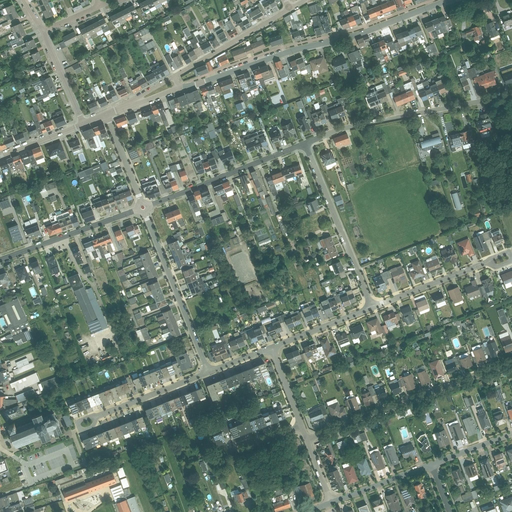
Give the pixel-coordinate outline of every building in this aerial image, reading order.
[(152,0),(147,0),(145,1),(150,9),(155,6),(152,0)] [(258,18),(263,15),(262,13),(265,12),(260,3),(257,4),(259,8),(256,10),(252,3),(251,4),(249,0),(248,1),(252,7),(258,18)] [(262,4),(264,7),(266,11),(272,8),(268,1),(268,0),(266,0),(267,1),(262,4)] [(390,10),(396,8),(392,0),(391,0),(387,2),(390,10)] [(150,9),(145,1),(139,4),(141,7),(139,9),(143,18),(146,17),(145,15),(144,12),(150,9)] [(390,10),(387,2),(380,4),(383,12),(390,10)] [(41,7),(43,12),(51,9),(49,3),(41,7)] [(376,15),(383,12),(380,4),(373,7),(376,15)] [(5,15),(16,11),(13,5),(6,8),(3,9),(5,15)] [(133,5),(127,8),(132,17),(138,14),(140,18),(142,17),(143,18),(139,9),(136,10),(133,5)] [(51,9),(43,12),(46,18),(57,14),(54,7),(51,9)] [(253,21),(258,18),(252,7),(250,8),(252,12),(249,14),(248,12),(247,12),(247,10),(245,11),(244,11),(245,13),(250,21),(252,20),(253,21)] [(376,15),(373,7),(366,10),(369,18),(376,15)] [(127,8),(122,11),(126,20),(132,17),(127,8)] [(237,10),(238,13),(243,22),(247,29),(251,26),(245,16),(244,17),(243,16),(240,9),(237,10)] [(8,21),(11,20),(18,17),(16,11),(5,15),(8,21)] [(122,11),(116,14),(120,22),(126,20),(122,11)] [(504,27),(511,24),(511,12),(500,17),(504,27)] [(243,31),(247,29),(243,22),(238,13),(233,16),(231,17),(234,22),(238,20),(240,23),(239,24),(243,31)] [(355,23),(361,21),(357,13),(352,15),(355,23)] [(112,20),(109,22),(113,30),(116,28),(114,25),(120,22),(116,14),(110,17),(112,20)] [(437,17),(443,32),(446,31),(445,28),(448,27),(443,14),(437,17)] [(325,33),(331,30),(326,15),(319,18),(325,33)] [(355,23),(352,15),(346,17),(349,26),(355,23)] [(162,19),(165,25),(172,22),(168,16),(162,19)] [(342,28),(349,26),(346,17),(339,20),(342,28)] [(436,35),(443,32),(437,17),(430,20),(436,35)] [(325,33),(319,18),(310,21),(316,36),(325,33)] [(113,30),(109,22),(106,23),(104,19),(98,22),(102,30),(104,33),(110,30),(110,31),(113,30)] [(436,35),(430,20),(424,22),(430,37),(436,35)] [(214,32),(216,32),(210,21),(206,23),(210,30),(213,29),(214,32)] [(489,37),(497,35),(492,21),(484,23),(489,37)] [(98,22),(92,24),(96,33),(102,30),(98,22)] [(238,34),(235,30),(231,22),(228,24),(232,31),(228,34),(231,38),(238,34)] [(16,25),(14,27),(16,32),(24,29),(21,23),(16,25)] [(92,24),(86,27),(90,35),(96,33),(92,24)] [(416,36),(422,34),(418,25),(413,27),(416,36)] [(473,41),(482,38),(478,25),(464,30),(466,35),(471,34),(473,41)] [(85,38),(90,35),(86,27),(80,30),(82,34),(79,35),(83,43),(85,46),(88,44),(86,41),(85,38)] [(185,37),(190,35),(187,27),(182,30),(185,37)] [(301,39),(306,37),(302,27),(297,29),(301,39)] [(416,36),(413,27),(407,30),(410,38),(416,36)] [(13,34),(15,39),(16,38),(17,39),(19,38),(21,37),(26,35),(24,29),(16,32),(13,34)] [(301,39),(297,29),(291,32),(295,42),(301,39)] [(405,41),(410,38),(407,30),(401,32),(405,41)] [(228,40),(224,31),(217,35),(220,39),(222,44),(228,40)] [(74,32),(68,35),(73,43),(78,40),(81,44),(83,43),(79,35),(77,36),(74,32)] [(137,42),(142,40),(141,37),(138,32),(133,35),(135,40),(136,40),(137,42)] [(405,41),(401,32),(395,35),(398,43),(405,41)] [(209,51),(200,36),(200,34),(197,36),(200,43),(201,42),(202,45),(200,46),(204,53),(209,51)] [(207,42),(206,40),(203,34),(200,36),(209,51),(213,49),(209,42),(207,42)] [(73,43),(68,35),(63,38),(64,41),(66,44),(67,46),(73,43)] [(271,47),(283,43),(280,35),(269,39),(271,47)] [(216,37),(213,39),(212,36),(209,38),(211,40),(210,41),(214,48),(220,45),(216,37)] [(16,40),(10,42),(12,45),(16,43),(23,41),(21,37),(19,38),(17,39),(16,40)] [(198,48),(196,43),(192,37),(189,38),(190,41),(195,50),(198,48)] [(359,48),(365,46),(362,37),(356,39),(359,48)] [(387,46),(393,44),(390,37),(384,39),(387,46)] [(24,52),(32,48),(36,46),(33,40),(26,43),(27,47),(23,49),(24,52)] [(253,52),(265,47),(262,40),(250,45),(253,52)] [(381,50),(386,48),(383,40),(377,42),(381,50)] [(143,53),(148,50),(145,45),(144,42),(139,45),(140,48),(143,53)] [(381,50),(377,42),(371,44),(374,53),(381,50)] [(428,54),(437,51),(434,43),(426,46),(428,54)] [(177,48),(179,50),(182,57),(187,64),(191,61),(187,54),(187,55),(181,45),(177,48)] [(186,48),(190,56),(193,61),(198,58),(195,54),(193,50),(192,51),(189,46),(186,48)] [(234,60),(246,56),(243,47),(231,50),(234,60)] [(356,60),(361,57),(358,49),(353,51),(356,60)] [(180,58),(182,57),(179,50),(174,53),(176,57),(173,59),(177,66),(182,64),(180,58)] [(356,60),(353,51),(347,53),(351,62),(356,60)] [(35,62),(37,61),(42,59),(39,52),(32,55),(34,59),(31,60),(33,63),(35,62)] [(220,66),(229,62),(225,52),(215,58),(220,66)] [(319,74),(328,70),(323,56),(309,61),(313,71),(317,70),(319,74)] [(335,70),(346,66),(342,56),(331,60),(335,70)] [(308,64),(305,66),(301,57),(295,59),(299,70),(300,71),(306,69),(307,73),(310,72),(308,64)] [(293,72),(299,70),(295,59),(289,61),(293,72)] [(277,70),(283,68),(280,60),(273,62),(277,70)] [(158,62),(154,65),(156,69),(161,78),(166,76),(160,67),(158,62)] [(78,63),(72,66),(76,74),(82,71),(78,63)] [(165,64),(160,67),(166,76),(170,74),(165,64)] [(154,65),(150,67),(152,71),(158,80),(161,78),(156,69),(154,65)] [(196,77),(208,72),(206,65),(196,69),(194,70),(196,77)] [(273,76),(271,69),(268,70),(266,65),(258,67),(263,80),(273,76)] [(34,66),(28,68),(30,72),(34,70),(35,72),(37,73),(38,76),(41,75),(43,74),(47,72),(45,66),(40,68),(38,68),(36,69),(34,66)] [(147,76),(145,77),(147,80),(150,85),(158,80),(152,71),(150,67),(150,66),(146,68),(148,71),(150,74),(147,76)] [(263,80),(258,67),(252,70),(255,79),(258,78),(261,85),(264,84),(263,80)] [(511,82),(511,67),(501,71),(505,84),(511,82)] [(127,77),(123,68),(119,70),(123,79),(127,77)] [(136,78),(137,79),(142,89),(149,85),(140,70),(138,71),(141,76),(136,78)] [(496,84),(493,76),(496,76),(494,70),(481,75),(485,87),(496,84)] [(247,86),(253,84),(248,71),(242,73),(247,86)] [(247,86),(242,73),(237,75),(241,88),(247,86)] [(464,90),(470,88),(465,75),(459,77),(464,90)] [(485,87),(481,75),(473,77),(474,82),(477,82),(480,89),(485,87)] [(413,77),(410,79),(411,81),(403,84),(405,89),(411,87),(411,89),(417,87),(413,77)] [(39,83),(41,89),(52,84),(51,82),(52,81),(51,78),(50,78),(45,80),(40,82),(39,79),(31,83),(32,86),(39,83)] [(221,91),(234,87),(230,78),(218,82),(221,91)] [(131,87),(132,89),(134,93),(142,89),(137,79),(129,83),(131,87)] [(128,94),(130,93),(124,80),(121,82),(123,86),(125,89),(122,90),(120,87),(117,89),(121,98),(128,95),(128,94)] [(439,94),(445,91),(441,81),(435,83),(439,94)] [(439,94),(435,83),(429,86),(433,96),(439,94)] [(53,86),(52,84),(41,89),(44,95),(41,96),(37,97),(39,101),(47,97),(45,94),(50,92),(50,93),(55,91),(55,90),(56,90),(54,86),(53,86)] [(209,95),(215,92),(211,84),(206,86),(209,95)] [(105,93),(106,96),(110,103),(114,101),(110,92),(107,85),(103,87),(105,93)] [(108,104),(106,100),(105,97),(103,98),(99,88),(98,86),(96,87),(97,89),(95,89),(98,96),(100,95),(100,97),(99,97),(100,100),(98,101),(101,107),(108,104)] [(209,95),(206,86),(201,89),(203,97),(209,95)] [(427,98),(433,96),(429,86),(423,88),(427,98)] [(381,102),(387,99),(383,88),(376,91),(381,102)] [(427,98),(423,88),(418,90),(422,100),(427,98)] [(232,89),(223,91),(224,98),(233,96),(232,89)] [(408,101),(414,98),(410,89),(404,92),(408,101)] [(114,101),(119,99),(114,90),(110,92),(114,101)] [(195,100),(193,92),(185,95),(187,103),(195,100)] [(408,101),(404,92),(398,94),(402,103),(408,101)] [(99,108),(94,98),(92,94),(88,96),(91,103),(88,105),(91,112),(99,108)] [(396,106),(402,103),(398,94),(393,97),(396,106)] [(180,106),(187,103),(185,95),(177,98),(180,106)] [(171,109),(175,107),(172,99),(167,100),(171,109)] [(235,103),(237,111),(239,110),(240,115),(246,114),(243,102),(235,103)] [(158,112),(164,110),(162,103),(155,105),(158,112)] [(158,112),(155,105),(150,107),(153,115),(158,112)] [(338,117),(345,114),(341,105),(335,108),(338,117)] [(144,118),(153,115),(150,107),(141,110),(144,118)] [(338,117),(335,108),(328,110),(332,119),(338,117)] [(321,124),(326,121),(321,109),(316,111),(321,124)] [(38,121),(36,115),(35,111),(32,112),(33,116),(35,122),(34,123),(35,125),(28,128),(29,131),(30,133),(32,137),(39,134),(42,132),(43,133),(40,125),(39,123),(38,121)] [(51,121),(54,129),(67,123),(62,111),(56,113),(56,115),(53,116),(54,119),(51,120),(51,121)] [(321,124),(316,111),(310,114),(315,126),(321,124)] [(132,126),(139,123),(135,112),(127,116),(132,126)] [(478,130),(491,127),(486,113),(474,117),(478,130)] [(305,115),(297,118),(302,131),(310,128),(305,115)] [(120,132),(127,124),(125,116),(115,120),(117,126),(120,132)] [(44,123),(40,125),(43,133),(54,129),(51,121),(44,124),(44,123)] [(286,137),(296,134),(292,122),(282,125),(286,137)] [(102,137),(108,135),(106,131),(104,124),(98,126),(102,137)] [(216,136),(212,124),(206,126),(210,138),(216,136)] [(102,137),(98,126),(93,128),(96,136),(98,135),(99,138),(101,142),(102,147),(106,146),(102,137)] [(12,130),(16,139),(18,144),(30,139),(27,132),(18,135),(15,128),(12,130)] [(97,148),(93,137),(95,136),(92,128),(87,130),(94,147),(94,149),(97,148)] [(273,142),(281,139),(277,128),(268,132),(273,142)] [(1,132),(4,140),(7,148),(16,145),(13,137),(8,139),(5,130),(1,132)] [(94,147),(87,130),(82,132),(85,140),(87,139),(91,148),(94,147)] [(462,144),(472,141),(469,130),(459,133),(462,144)] [(444,142),(441,136),(440,133),(432,135),(433,138),(429,139),(431,145),(431,146),(433,145),(433,146),(434,146),(434,147),(435,147),(436,148),(437,148),(438,148),(439,148),(440,149),(445,148),(444,142)] [(462,144),(459,133),(449,136),(452,147),(462,144)] [(262,147),(268,144),(264,134),(258,136),(262,147)] [(350,143),(346,134),(333,138),(336,148),(350,143)] [(262,147),(258,136),(251,139),(255,150),(262,147)] [(431,145),(429,139),(423,140),(422,138),(419,139),(419,142),(417,143),(418,148),(420,148),(420,150),(422,150),(423,151),(425,150),(432,148),(431,146),(431,145)] [(73,152),(82,149),(79,140),(69,143),(73,152)] [(61,160),(67,158),(61,141),(46,147),(50,157),(51,159),(59,156),(61,160)] [(146,150),(155,148),(153,141),(144,144),(146,150)] [(38,164),(45,161),(40,147),(32,150),(38,164)] [(128,150),(130,159),(138,157),(136,148),(128,150)] [(221,163),(227,161),(223,149),(216,151),(221,163)] [(38,164),(32,150),(28,151),(32,162),(33,167),(38,166),(38,164)] [(24,165),(32,162),(28,151),(20,154),(24,165)] [(325,166),(335,162),(331,151),(321,155),(325,166)] [(21,171),(25,170),(19,155),(12,158),(17,170),(20,169),(21,171)] [(211,169),(217,167),(213,157),(207,160),(211,169)] [(17,170),(12,158),(7,159),(11,170),(13,169),(14,171),(17,170)] [(12,174),(11,170),(7,159),(0,162),(0,164),(2,170),(8,168),(9,171),(10,175),(12,174)] [(211,169),(207,160),(200,162),(204,172),(211,169)] [(182,162),(169,165),(171,171),(183,168),(182,162)] [(198,174),(204,172),(200,162),(195,164),(198,174)] [(95,173),(102,170),(100,164),(92,167),(95,173)] [(295,176),(302,173),(299,164),(292,167),(295,176)] [(95,173),(92,167),(78,173),(80,179),(84,177),(95,173)] [(295,176),(292,167),(281,171),(285,180),(295,176)] [(181,180),(187,178),(184,169),(178,172),(181,180)] [(256,187),(260,186),(254,170),(250,171),(256,187)] [(274,184),(285,180),(281,171),(270,175),(274,184)] [(239,176),(245,190),(248,189),(246,183),(248,182),(245,174),(239,176)] [(274,184),(270,175),(265,177),(269,186),(274,184)] [(172,190),(178,188),(174,179),(168,181),(172,190)] [(56,181),(45,186),(47,191),(58,187),(56,181)] [(172,190),(168,181),(163,183),(166,192),(172,190)] [(224,192),(231,189),(227,181),(220,184),(224,192)] [(224,192),(220,184),(213,187),(217,196),(224,192)] [(122,203),(128,201),(123,190),(121,185),(116,187),(117,189),(122,203)] [(154,196),(160,194),(157,186),(151,188),(154,196)] [(123,190),(128,201),(133,198),(130,190),(128,191),(127,188),(123,190)] [(204,204),(212,201),(207,188),(199,191),(204,204)] [(111,207),(117,205),(111,191),(110,189),(104,191),(107,199),(111,207)] [(122,203),(117,189),(111,191),(117,205),(122,203)] [(204,204),(199,191),(194,193),(196,200),(198,199),(201,207),(205,206),(204,204)] [(345,191),(333,195),(337,206),(349,202),(345,191)] [(462,208),(458,192),(451,194),(455,210),(462,208)] [(234,194),(239,211),(242,210),(238,193),(234,194)] [(192,208),(197,206),(192,195),(187,197),(192,208)] [(6,200),(0,202),(0,204),(2,210),(11,206),(7,197),(5,198),(6,200)] [(111,207),(107,199),(101,201),(104,210),(111,207)] [(98,212),(104,210),(101,201),(93,204),(98,212)] [(85,223),(96,219),(91,206),(88,207),(89,210),(86,212),(85,208),(81,209),(85,223)] [(74,227),(80,225),(77,217),(74,218),(70,207),(67,208),(68,211),(74,227)] [(175,220),(181,217),(177,208),(171,211),(175,220)] [(74,227),(68,211),(62,213),(61,212),(60,211),(55,213),(56,215),(62,231),(74,227)] [(175,220),(171,211),(163,214),(167,223),(175,220)] [(224,212),(221,213),(222,215),(211,219),(213,225),(227,220),(224,212)] [(282,234),(286,232),(281,213),(276,215),(282,234)] [(56,234),(62,231),(56,215),(53,216),(55,222),(52,223),(56,234)] [(36,236),(42,233),(37,222),(31,224),(36,236)] [(56,234),(52,223),(45,225),(46,229),(48,229),(50,236),(56,234)] [(36,236),(31,224),(25,227),(29,238),(36,236)] [(14,243),(23,239),(18,225),(9,228),(14,243)] [(139,232),(137,225),(133,227),(133,225),(126,228),(129,236),(130,236),(131,239),(134,237),(133,235),(136,234),(136,233),(139,232)] [(496,246),(505,243),(499,229),(491,233),(496,246)] [(121,248),(126,246),(120,230),(115,232),(121,248)] [(107,245),(113,243),(109,234),(103,236),(107,245)] [(480,253),(488,249),(481,234),(473,237),(480,253)] [(107,245),(103,236),(98,238),(105,258),(106,258),(111,256),(110,252),(108,253),(105,246),(107,245)] [(322,239),(326,248),(334,245),(331,236),(322,239)] [(231,248),(240,246),(237,237),(229,239),(231,248)] [(103,259),(105,258),(98,238),(92,241),(95,249),(98,248),(103,259)] [(468,257),(474,255),(468,238),(456,243),(461,255),(466,253),(468,257)] [(171,252),(180,249),(177,240),(168,243),(171,252)] [(95,249),(92,241),(84,244),(87,253),(92,251),(94,259),(96,258),(97,263),(100,261),(95,249)] [(329,257),(338,254),(334,245),(326,248),(329,257)] [(78,265),(83,263),(81,257),(82,256),(78,246),(72,249),(78,265)] [(452,263),(458,261),(453,247),(440,252),(444,262),(450,259),(452,263)] [(171,252),(173,259),(182,255),(180,249),(171,252)] [(134,260),(135,263),(151,257),(149,252),(139,255),(140,258),(134,260)] [(120,253),(111,256),(114,262),(122,259),(120,253)] [(428,274),(441,268),(435,254),(422,259),(428,274)] [(176,267),(185,263),(182,255),(173,259),(176,267)] [(52,275),(60,272),(55,258),(54,256),(46,258),(52,275)] [(144,267),(153,263),(151,257),(135,263),(137,267),(143,265),(143,266),(144,266),(144,267)] [(412,280),(425,275),(419,259),(410,263),(413,270),(408,271),(412,280)] [(42,280),(45,279),(37,261),(31,264),(35,275),(39,273),(40,277),(41,276),(42,280)] [(335,274),(344,270),(340,261),(331,264),(335,274)] [(139,272),(140,276),(156,269),(153,263),(144,267),(141,268),(142,270),(139,272)] [(396,286),(407,281),(401,265),(390,269),(396,286)] [(25,282),(30,280),(24,266),(16,270),(22,283),(25,282)] [(89,266),(83,268),(85,274),(91,272),(91,270),(89,266)] [(181,271),(183,277),(193,273),(191,267),(181,271)] [(149,279),(158,275),(156,269),(140,276),(141,279),(148,276),(149,279)] [(511,283),(511,270),(500,275),(504,286),(511,283)] [(6,283),(10,281),(6,273),(0,275),(0,278),(4,288),(8,287),(6,283)] [(69,277),(92,334),(91,334),(92,335),(109,329),(109,327),(110,327),(105,316),(104,316),(91,288),(86,290),(84,287),(78,273),(69,277)] [(186,283),(196,279),(193,273),(183,277),(186,283)] [(378,292),(386,289),(380,273),(372,277),(378,292)] [(125,274),(120,276),(122,282),(127,280),(126,278),(127,277),(128,278),(130,277),(129,274),(125,275),(125,274)] [(486,293),(493,290),(489,277),(481,280),(486,293)] [(186,283),(188,289),(198,285),(196,279),(186,283)] [(142,288),(144,293),(160,287),(158,281),(153,283),(152,280),(141,285),(142,288)] [(468,299),(480,294),(474,280),(462,285),(468,299)] [(190,295),(200,291),(198,285),(188,289),(190,295)] [(453,303),(463,299),(458,286),(447,290),(453,303)] [(154,297),(163,293),(160,287),(144,293),(146,297),(153,294),(154,297)] [(350,304),(356,301),(352,291),(345,294),(350,304)] [(154,297),(156,303),(165,299),(163,293),(154,297)] [(435,305),(445,301),(442,293),(432,296),(435,305)] [(350,304),(345,294),(340,296),(344,306),(350,304)] [(27,327),(30,326),(16,295),(8,299),(7,297),(3,299),(2,299),(4,304),(0,306),(0,309),(11,334),(27,327)] [(331,311),(339,308),(334,296),(327,299),(331,311)] [(135,297),(128,299),(131,305),(137,303),(135,297)] [(158,308),(168,305),(165,299),(156,303),(145,307),(148,312),(158,308)] [(331,311),(327,299),(320,301),(325,313),(331,311)] [(419,312),(429,308),(426,299),(415,303),(419,312)] [(312,318),(319,315),(315,304),(308,306),(312,318)] [(406,324),(415,321),(410,305),(400,309),(406,324)] [(256,308),(258,316),(264,315),(263,311),(266,311),(265,306),(256,308)] [(312,318),(308,306),(301,309),(306,320),(312,318)] [(503,308),(497,310),(502,325),(507,323),(503,308)] [(157,318),(159,322),(174,316),(171,309),(171,310),(163,313),(163,312),(162,313),(163,316),(157,318)] [(137,310),(133,312),(137,320),(142,318),(140,312),(138,313),(137,312),(138,312),(137,310)] [(386,327),(398,323),(393,312),(382,316),(386,327)] [(294,326),(301,323),(297,313),(290,316),(294,326)] [(167,325),(176,322),(174,316),(159,322),(160,325),(166,323),(167,325)] [(294,326),(290,316),(283,319),(287,328),(294,326)] [(376,335),(382,332),(377,318),(366,322),(370,332),(374,331),(376,335)] [(276,333),(282,331),(277,319),(271,321),(276,333)] [(276,333),(271,321),(264,324),(268,336),(276,333)] [(162,331),(163,334),(179,328),(176,322),(167,325),(168,328),(162,331)] [(359,341),(366,338),(361,324),(350,328),(354,339),(358,338),(359,341)] [(32,339),(27,327),(11,334),(13,337),(12,337),(14,342),(21,338),(23,343),(32,339)] [(257,341),(264,338),(260,327),(253,330),(257,341)] [(181,335),(179,328),(163,334),(166,340),(172,338),(173,338),(180,335),(181,335)] [(140,330),(136,332),(140,343),(145,341),(143,336),(140,330)] [(257,341),(253,330),(246,332),(250,343),(257,341)] [(339,346),(349,342),(345,331),(335,335),(339,346)] [(505,353),(511,349),(511,342),(509,335),(499,339),(505,353)] [(239,348),(245,345),(241,336),(235,339),(239,348)] [(326,357),(336,354),(333,346),(330,347),(327,338),(320,341),(326,357)] [(239,348),(235,339),(228,342),(232,351),(239,348)] [(214,357),(226,352),(222,341),(210,346),(214,357)] [(486,345),(491,359),(497,356),(495,351),(498,350),(495,341),(486,345)] [(311,355),(317,352),(314,343),(308,346),(311,355)] [(311,355),(308,346),(302,348),(306,357),(311,355)] [(477,364),(486,361),(481,347),(472,351),(477,364)] [(294,361),(301,359),(297,350),(291,352),(294,361)] [(181,370),(192,366),(187,352),(182,354),(179,355),(176,357),(181,370)] [(294,361),(291,352),(285,354),(289,363),(294,361)] [(463,369),(472,366),(468,353),(459,356),(463,369)] [(27,358),(16,363),(18,368),(29,364),(27,358)] [(449,374),(457,371),(453,359),(445,362),(449,374)] [(176,373),(181,371),(177,360),(171,363),(176,373)] [(435,380),(444,376),(438,360),(429,363),(435,380)] [(18,368),(13,371),(15,376),(34,367),(32,362),(29,364),(18,368)] [(176,373),(171,363),(171,362),(166,364),(170,376),(176,373)] [(261,374),(268,372),(264,363),(257,365),(261,374)] [(165,378),(170,376),(166,364),(160,366),(160,367),(165,378)] [(261,374),(257,365),(251,368),(255,377),(261,374)] [(422,384),(430,381),(424,366),(416,369),(422,384)] [(165,378),(160,367),(155,369),(159,380),(165,378)] [(153,382),(159,380),(155,369),(154,368),(150,370),(151,373),(150,373),(153,382)] [(250,379),(255,377),(251,368),(246,370),(250,379)] [(9,371),(7,372),(6,370),(1,371),(0,371),(0,382),(11,380),(9,371)] [(148,384),(153,382),(150,373),(149,371),(148,370),(144,372),(143,373),(148,384)] [(250,379),(246,370),(240,372),(244,381),(250,379)] [(239,383),(244,381),(240,372),(235,374),(239,383)] [(15,387),(17,392),(39,381),(36,373),(10,384),(12,388),(15,387)] [(136,389),(142,387),(137,375),(137,373),(132,375),(133,377),(131,378),(130,375),(128,375),(129,377),(132,384),(134,383),(136,389)] [(148,384),(143,373),(137,375),(142,387),(148,384)] [(239,383),(235,374),(229,377),(233,386),(239,383)] [(407,390),(416,387),(411,374),(402,377),(407,390)] [(57,376),(41,383),(44,392),(61,386),(57,376)] [(126,393),(131,391),(129,385),(132,384),(129,377),(126,378),(126,379),(121,381),(122,384),(126,393)] [(227,388),(233,386),(229,377),(223,379),(227,388)] [(393,396),(402,392),(396,378),(387,381),(393,396)] [(227,388),(223,379),(218,381),(222,390),(227,388)] [(216,393),(222,390),(218,381),(212,383),(216,393)] [(126,393),(122,384),(120,385),(118,382),(114,384),(116,387),(119,396),(126,393)] [(379,401),(387,398),(381,382),(374,385),(379,401)] [(216,393),(212,383),(205,386),(211,400),(218,398),(216,393)] [(113,398),(119,396),(116,387),(110,389),(113,398)] [(498,401),(503,400),(499,387),(494,388),(498,401)] [(198,399),(204,397),(200,388),(195,390),(198,399)] [(17,400),(18,403),(36,396),(33,389),(16,396),(17,400)] [(102,402),(108,400),(104,391),(104,389),(98,392),(102,402)] [(113,398),(110,389),(104,391),(108,400),(113,398)] [(198,399),(195,390),(189,392),(193,401),(198,399)] [(366,407),(373,403),(368,391),(360,394),(366,407)] [(102,402),(98,392),(93,394),(93,396),(97,405),(102,402)] [(187,403),(193,401),(189,392),(183,394),(187,403)] [(91,407),(97,405),(93,396),(91,396),(90,394),(87,396),(87,398),(91,407)] [(187,403),(183,394),(178,396),(181,405),(187,403)] [(0,409),(6,408),(18,403),(17,400),(6,400),(6,399),(8,399),(8,397),(0,396),(0,409)] [(175,407),(181,405),(178,396),(172,398),(175,407)] [(466,407),(474,405),(471,396),(463,398),(466,407)] [(351,412),(358,409),(354,397),(346,399),(351,412)] [(91,407),(87,398),(82,400),(85,409),(91,407)] [(175,407),(172,398),(166,400),(170,409),(175,407)] [(79,411),(75,402),(75,400),(68,403),(73,413),(79,411)] [(79,411),(85,409),(82,400),(80,401),(80,400),(75,402),(79,411)] [(164,412),(170,409),(166,400),(160,403),(164,412)] [(339,417),(346,414),(343,406),(339,407),(337,402),(327,405),(332,417),(338,415),(339,417)] [(164,412),(160,403),(155,405),(158,414),(164,412)] [(6,421),(24,414),(21,409),(20,409),(19,405),(8,410),(8,409),(3,410),(4,411),(3,412),(6,421)] [(153,416),(158,414),(155,405),(150,407),(153,416)] [(153,416),(150,407),(143,409),(147,418),(153,416)] [(278,420),(285,418),(281,407),(274,410),(278,420)] [(311,422),(323,418),(320,407),(307,411),(311,422)] [(405,416),(412,414),(410,408),(398,412),(400,416),(405,415),(405,416)] [(271,423),(278,421),(274,412),(268,415),(271,423)] [(11,430),(9,431),(11,436),(10,439),(11,442),(14,443),(16,448),(41,439),(42,442),(62,434),(59,426),(59,425),(59,424),(59,423),(59,422),(59,421),(59,420),(58,420),(58,419),(57,419),(57,418),(56,418),(54,413),(49,415),(50,417),(47,418),(48,420),(46,421),(44,421),(43,417),(42,414),(32,417),(34,421),(17,428),(15,423),(9,426),(11,430)] [(427,424),(432,423),(429,413),(424,414),(427,424)] [(483,430),(490,427),(485,413),(477,416),(483,430)] [(497,426),(505,422),(502,413),(493,416),(497,426)] [(63,417),(67,428),(73,425),(69,414),(63,417)] [(271,423),(268,415),(262,417),(265,426),(271,423)] [(139,428),(144,426),(141,416),(135,418),(139,428)] [(468,436),(477,433),(471,416),(462,419),(468,436)] [(258,429),(265,426),(262,417),(254,420),(258,429)] [(139,428),(135,418),(130,421),(134,430),(139,428)] [(128,432),(134,430),(130,421),(124,423),(128,432)] [(128,432),(124,423),(118,425),(122,434),(128,432)] [(454,441),(464,438),(458,423),(449,427),(454,441)] [(116,437),(122,434),(118,425),(112,427),(116,437)] [(231,439),(239,436),(235,426),(227,429),(231,439)] [(110,439),(116,437),(112,427),(107,430),(110,439)] [(439,447),(450,443),(444,429),(434,433),(439,447)] [(105,441),(110,439),(107,430),(101,432),(105,441)] [(105,441),(101,432),(94,435),(98,444),(105,441)] [(355,435),(357,442),(367,440),(365,433),(355,435)] [(427,452),(430,450),(425,434),(420,436),(417,440),(423,445),(420,449),(424,453),(426,451),(427,452)] [(92,446),(98,444),(94,435),(88,437),(92,446)] [(92,446),(88,437),(81,440),(84,449),(92,446)] [(342,440),(335,443),(338,449),(344,447),(342,440)] [(403,459),(416,455),(412,444),(399,448),(403,459)] [(389,466),(398,463),(392,446),(383,449),(389,466)] [(376,471),(385,468),(378,451),(370,454),(376,471)] [(499,469),(506,467),(501,453),(493,456),(499,469)] [(365,476),(371,473),(365,458),(355,462),(361,475),(364,474),(365,476)] [(485,478),(493,475),(487,459),(479,461),(485,478)] [(199,462),(203,472),(207,470),(203,461),(199,462)] [(469,478),(478,475),(474,464),(465,467),(469,478)] [(0,473),(0,474),(5,472),(8,470),(9,470),(7,465),(0,467),(0,473)] [(348,485),(358,481),(352,465),(342,469),(348,485)] [(117,468),(119,478),(125,476),(123,467),(117,468)] [(335,489),(344,486),(337,469),(328,472),(335,489)] [(462,484),(461,480),(463,479),(459,469),(451,472),(457,486),(462,484)] [(84,495),(117,486),(114,475),(63,489),(66,501),(84,496),(84,495)] [(126,477),(120,479),(123,488),(129,486),(126,477)] [(0,486),(10,483),(8,478),(3,480),(0,481),(0,486)] [(309,482),(294,487),(297,497),(303,495),(305,500),(315,497),(309,482)] [(413,486),(418,499),(426,496),(422,483),(413,486)] [(113,499),(117,497),(116,495),(123,493),(121,484),(110,488),(113,499)] [(406,507),(414,504),(408,488),(400,491),(406,507)] [(238,503),(248,500),(244,490),(234,494),(238,503)] [(475,490),(461,495),(463,502),(478,497),(475,490)] [(391,511),(394,511),(400,510),(394,493),(386,496),(391,511)] [(140,511),(135,495),(117,502),(120,511),(140,511)] [(0,506),(9,504),(7,496),(0,498),(0,506)] [(502,511),(509,511),(511,511),(511,496),(499,501),(502,511)] [(23,499),(25,505),(33,503),(31,497),(23,499)] [(374,511),(378,511),(385,509),(380,497),(370,501),(374,511)] [(274,511),(277,511),(290,508),(287,499),(272,504),(274,511)] [(25,506),(26,511),(34,509),(32,503),(25,506)]
